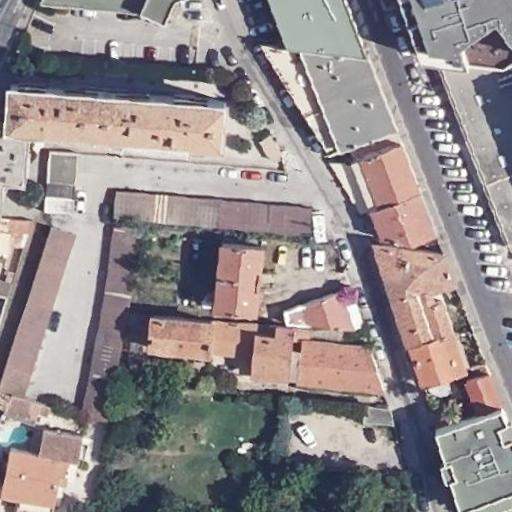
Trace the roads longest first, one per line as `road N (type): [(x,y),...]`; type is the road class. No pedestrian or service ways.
road 1 (residential): [(434,511),(349,239),(227,0)]
road 2 (unknown): [(319,180),(109,171),(92,206),(57,402)]
road 3 (residential): [(397,0),(511,309)]
